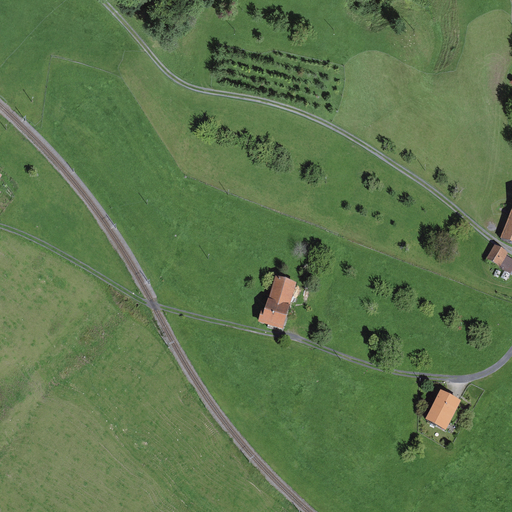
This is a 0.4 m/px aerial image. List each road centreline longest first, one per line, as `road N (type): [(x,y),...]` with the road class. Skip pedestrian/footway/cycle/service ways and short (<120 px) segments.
road 1 (track): [(511,349),(481,373),(399,371),(154,306),(0,226)]
road 2 (track): [(511,250),(341,129),(297,107),(184,82),(105,0)]
